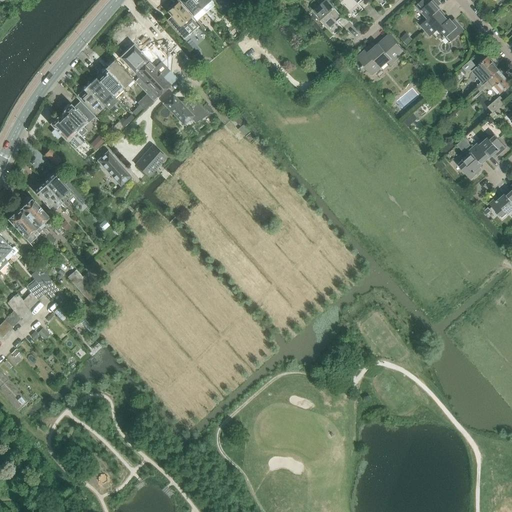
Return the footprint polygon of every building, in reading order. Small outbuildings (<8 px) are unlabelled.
[(196,21),(205,13),(193,0),(179,0),(178,1),(191,16),(196,21)] [(193,0),(201,9),(205,13),(206,13),(211,19),(213,17),(207,11),(214,5),(211,0),(211,1),(210,0),(193,0)] [(226,0),(211,0),(214,5),(223,14),(232,6),(226,0)] [(337,22),(343,17),(327,0),(326,0),(314,11),(322,20),(320,22),(333,36),(343,28),(337,22)] [(358,4),(362,0),(340,0),(342,2),(341,4),(354,18),(363,10),(358,4)] [(437,5),(439,3),(436,0),(422,0),(416,6),(428,19),(421,26),(425,31),(444,15),(440,9),(437,5)] [(167,21),(183,39),(198,27),(177,3),(173,7),(171,7),(169,9),(169,11),(167,12),(171,17),(167,21)] [(450,19),(449,20),(444,15),(425,31),(430,37),(438,30),(450,43),(464,31),(455,21),(453,23),(450,19)] [(412,40),(407,34),(401,39),(406,45),(412,40)] [(390,65),(405,52),(389,35),(374,49),(371,46),(355,60),(362,69),(364,67),(372,76),(387,62),(390,65)] [(171,85),(134,45),(120,58),(139,78),(135,81),(147,94),(154,102),(171,85)] [(481,65),(473,72),(482,83),(481,84),(483,86),(500,71),(488,58),(486,60),(485,59),(480,64),(481,65)] [(133,80),(114,60),(105,69),(123,89),(133,80)] [(467,73),(475,65),(471,60),(462,68),(467,73)] [(123,89),(105,69),(96,78),(114,98),(123,89)] [(509,86),(511,84),(500,71),(478,90),(481,92),(486,87),(489,91),(495,86),(501,93),(504,91),(505,92),(510,88),(509,86)] [(118,101),(114,98),(96,78),(86,87),(104,107),(105,106),(109,110),(118,101)] [(104,107),(86,87),(77,95),(96,115),(104,107)] [(425,91),(421,95),(425,100),(430,96),(425,91)] [(144,111),(153,102),(154,102),(147,94),(137,103),(139,105),(143,109),(144,111)] [(173,95),(164,104),(184,125),(193,116),(197,120),(207,111),(198,102),(179,101),(173,95)] [(98,120),(76,97),(80,102),(74,108),(71,105),(68,105),(64,108),(64,111),(65,113),(61,117),(81,137),(87,131),(82,126),(87,122),(88,123),(95,117),(98,120)] [(493,113),(505,102),(500,97),(488,107),(493,113)] [(413,114),(404,122),(406,124),(409,127),(417,119),(413,114)] [(127,126),(134,118),(131,115),(124,122),(127,126)] [(51,121),(50,124),(55,129),(51,133),(57,139),(61,135),(66,140),(71,136),(76,142),(79,145),(85,140),(81,137),(61,117),(59,119),(57,118),(54,118),(51,121)] [(118,134),(125,127),(119,122),(114,127),(112,126),(109,129),(114,134),(116,132),(118,134)] [(249,132),(243,125),(237,129),(243,136),(249,132)] [(499,154),(506,148),(494,134),(480,145),(478,143),(473,147),(485,161),(490,157),(490,158),(497,151),(499,154)] [(434,141),(431,136),(425,140),(428,145),(434,141)] [(457,146),(463,153),(470,146),(464,140),(457,146)] [(152,145),(135,165),(149,177),(155,170),(160,165),(166,158),(152,145)] [(481,164),(485,161),(473,147),(469,151),(471,154),(458,165),(470,180),(477,174),(475,171),(482,165),(481,164)] [(62,161),(51,150),(45,156),(55,167),(62,161)] [(130,177),(108,152),(102,158),(99,161),(121,186),(130,177)] [(78,191),(71,182),(69,180),(65,184),(54,172),(51,172),(47,175),(47,178),(48,179),(44,182),(66,207),(73,214),(76,211),(70,203),(68,205),(67,203),(65,200),(66,199),(68,200),(74,194),(78,191)] [(66,207),(44,182),(41,185),(38,184),(34,188),(34,191),(52,213),(59,207),(58,206),(60,204),(63,207),(65,208),(66,207)] [(496,198),(489,204),(502,219),(511,209),(511,190),(506,195),(505,195),(498,201),(496,198)] [(52,221),(31,197),(27,197),(24,200),(24,203),(25,205),(22,208),(21,206),(20,207),(21,208),(43,232),(53,243),(56,241),(49,233),(46,230),(43,229),(42,228),(45,226),(46,227),(52,221)] [(43,232),(21,208),(20,207),(16,210),(17,212),(15,213),(8,219),(30,244),(37,238),(33,233),(36,230),(40,234),(43,232)] [(12,248),(0,236),(0,253),(3,257),(9,252),(12,255),(14,255),(18,251),(14,247),(12,248)] [(68,262),(64,257),(60,253),(56,256),(64,265),(68,262)] [(60,291),(40,268),(31,276),(34,280),(45,293),(51,299),(57,294),(60,291)] [(100,296),(76,270),(68,278),(92,303),(100,296)] [(45,293),(34,280),(26,287),(31,293),(37,301),(45,293)] [(68,300),(60,291),(57,294),(65,304),(68,300)] [(29,310),(37,301),(31,293),(23,301),(22,303),(29,310)] [(29,310),(22,303),(23,301),(17,294),(11,299),(8,303),(14,311),(13,312),(20,319),(29,310)] [(11,328),(20,319),(13,312),(4,321),(11,328)] [(0,334),(2,337),(11,328),(4,321),(0,325),(0,334)] [(35,331),(31,335),(35,340),(39,336),(35,331)] [(358,365),(352,358),(346,364),(352,370),(358,365)]
